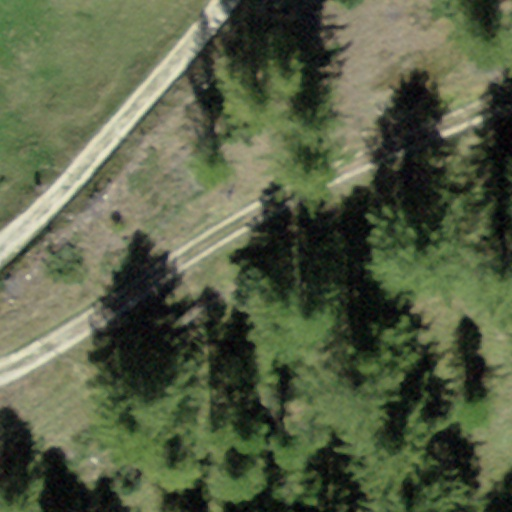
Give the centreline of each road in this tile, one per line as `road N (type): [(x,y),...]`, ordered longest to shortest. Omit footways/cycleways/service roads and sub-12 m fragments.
road 1 (track): [(511,95),(270,204),(0,372)]
road 2 (track): [(0,244),(110,139),(223,0)]
